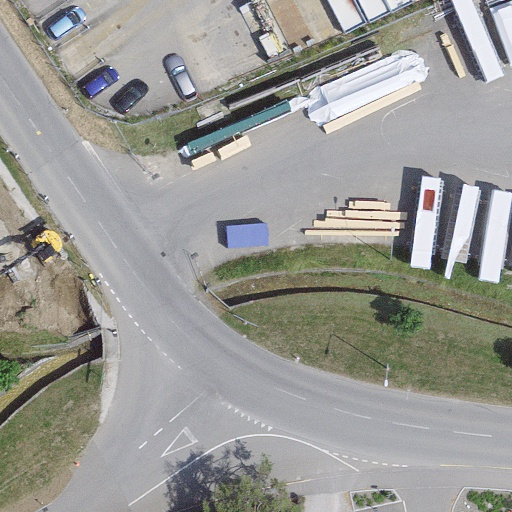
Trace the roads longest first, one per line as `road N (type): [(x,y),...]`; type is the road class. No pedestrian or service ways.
road 1 (tertiary): [(0,75),(134,272),(224,367)]
road 2 (tertiary): [(224,367),(317,409),(511,442)]
road 3 (residential): [(45,511),(205,391),(224,367)]
